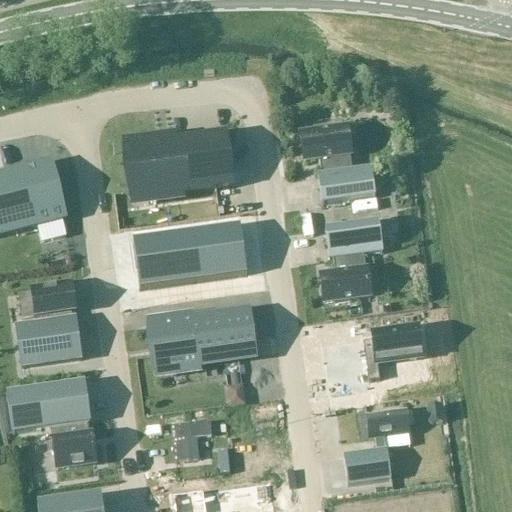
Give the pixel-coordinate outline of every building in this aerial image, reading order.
[(299,138),(303,166),(319,164),(321,178),(317,179),(321,209),(375,201),(371,172),(352,174),(350,159),(351,159),(347,131),(299,138)] [(177,143),(126,150),(131,184),(133,204),(184,198),(234,191),(230,163),(226,136),(177,143)] [(66,224),(51,164),(0,177),(0,240),(37,231),(41,247),(66,240),(62,225),(66,224)] [(166,232),(211,230),(211,216),(165,218),(166,232)] [(319,280),(323,308),(371,301),(367,273),(365,274),(364,259),(383,257),(379,226),(325,234),(329,264),(333,263),(335,278),(319,280)] [(173,240),(132,245),(136,270),(139,293),(179,288),(246,278),(243,253),(240,231),(173,240)] [(50,327),(16,331),(21,372),(81,363),(76,323),(71,324),(70,316),(75,316),(71,288),(31,294),(35,321),(49,319),(50,327)] [(251,316),(150,330),(156,375),(257,361),(251,316)] [(397,339),(334,348),(339,385),(367,381),(364,365),(400,360),(397,339)] [(6,397),(12,438),(50,433),(56,473),(96,468),(92,440),(89,440),(87,427),(90,427),(84,387),(6,397)] [(376,455),(343,460),(347,490),(391,484),(386,454),(384,441),(409,438),(405,416),(366,421),(370,443),(374,443),(376,455)] [(245,423),(172,433),(177,466),(249,457),(245,423)] [(255,511),(250,476),(168,486),(171,511),(255,511)] [(101,511),(100,501),(37,510),(37,511),(101,511)]
